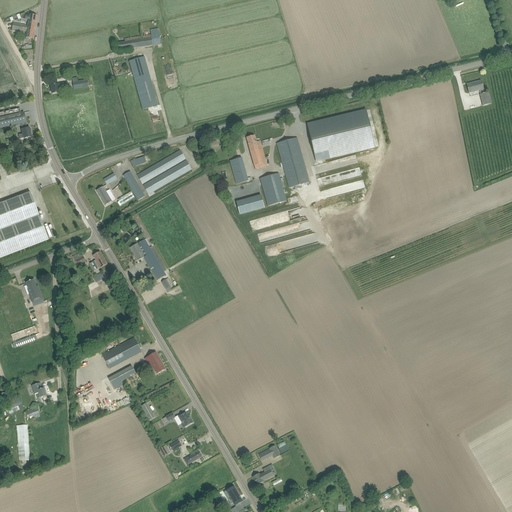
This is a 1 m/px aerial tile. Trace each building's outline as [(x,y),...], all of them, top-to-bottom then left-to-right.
[(29,20),(28,20),(30,21),(32,21),(32,25),(36,26),(37,16),(29,15),(26,15),(25,13),(20,15),(21,19),(29,20)] [(12,30),(13,30),(19,27),(31,29),(31,32),(34,33),(36,26),(32,25),(32,21),(30,21),(28,20),(27,26),(25,26),(26,25),(13,23),(12,30)] [(26,38),(29,38),(33,39),(34,33),(31,32),(31,29),(19,27),(13,30),(27,32),(26,38)] [(150,35),(129,38),(125,39),(125,42),(117,43),(118,51),(123,50),(152,46),(161,44),(159,33),(158,28),(150,30),(150,35)] [(141,101),(155,98),(148,72),(134,75),(141,101)] [(88,88),(87,80),(73,82),(74,90),(88,88)] [(484,90),(483,86),(481,81),(467,84),(468,89),(469,93),(480,91),(480,95),(483,106),(491,104),(489,92),(483,94),(482,90),(484,90)] [(59,92),(62,91),(62,92),(69,91),(68,85),(68,82),(58,84),(51,86),(52,94),(59,93),(59,92)] [(24,138),(24,139),(32,137),(30,128),(28,129),(26,122),(24,113),(21,114),(20,109),(0,112),(0,128),(19,124),(19,125),(21,124),(22,130),(23,134),(19,135),(20,139),(24,138)] [(316,162),(375,147),(366,110),(307,125),(316,162)] [(267,166),(261,146),(260,141),(256,142),(254,136),(247,138),(248,143),(255,169),(267,166)] [(279,148),(290,188),(309,182),(298,143),(297,138),(277,144),(279,148)] [(137,176),(140,180),(142,184),(185,159),(180,150),(137,176)] [(132,166),(146,163),(145,157),(131,160),(132,166)] [(230,161),(231,166),(236,184),(248,181),(242,158),(230,161)] [(148,194),(191,169),(186,160),(143,186),(148,194)] [(123,176),(126,180),(138,200),(145,196),(133,176),(130,171),(123,176)] [(278,173),(260,179),(268,206),(286,201),(278,173)] [(114,174),(104,180),(107,185),(117,179),(114,174)] [(110,199),(114,197),(110,190),(106,192),(103,187),(97,191),(105,205),(112,202),(110,199)] [(0,258),(49,240),(30,192),(29,193),(29,192),(0,202),(0,258)] [(259,195),(234,201),(237,215),(263,209),(259,195)] [(336,251),(355,251),(356,228),(337,228),(336,251)] [(166,276),(145,240),(137,244),(135,245),(131,248),(138,261),(144,257),(157,281),(161,278),(166,276)] [(93,256),(96,260),(93,262),(98,270),(103,267),(107,265),(100,252),(93,256)] [(86,261),(85,260),(83,257),(82,255),(81,253),(79,255),(79,254),(72,257),(74,262),(76,261),(79,265),(86,261)] [(171,289),(172,288),(167,279),(161,282),(167,293),(172,290),(171,289)] [(44,302),(38,286),(37,287),(34,280),(26,283),(29,290),(28,290),(34,306),(38,305),(37,304),(44,302)] [(39,334),(36,325),(11,335),(14,343),(36,335),(39,334)] [(135,338),(130,341),(102,355),(110,369),(142,352),(135,338)] [(157,374),(161,372),(165,369),(156,352),(152,355),(147,357),(148,357),(145,359),(149,368),(153,366),(157,374)] [(39,390),(33,392),(37,404),(42,402),(41,398),(46,396),(44,388),(39,390)] [(13,412),(14,412),(23,408),(19,398),(10,401),(11,406),(13,412)] [(149,420),(155,417),(146,403),(141,406),(149,420)] [(26,412),(28,418),(39,414),(37,408),(26,412)] [(168,421),(169,421),(175,417),(173,413),(166,417),(168,421)] [(185,428),(193,423),(191,419),(190,419),(186,413),(179,417),(185,428)] [(27,425),(17,426),(19,461),(30,460),(27,425)] [(173,451),(182,446),(179,441),(170,446),(173,451)] [(269,449),(270,449),(273,456),(274,459),(280,456),(275,446),(269,449)] [(168,454),(164,447),(159,449),(164,457),(168,454)] [(198,450),(194,452),(190,454),(191,456),(185,460),(188,465),(202,457),(198,450)] [(260,474),(260,473),(257,475),(253,477),(257,486),(262,483),(264,482),(274,476),(271,471),(273,470),(274,472),(292,462),(289,456),(263,469),(264,471),(265,472),(260,474)] [(234,487),(230,489),(227,491),(235,506),(238,504),(243,502),(234,487)]
